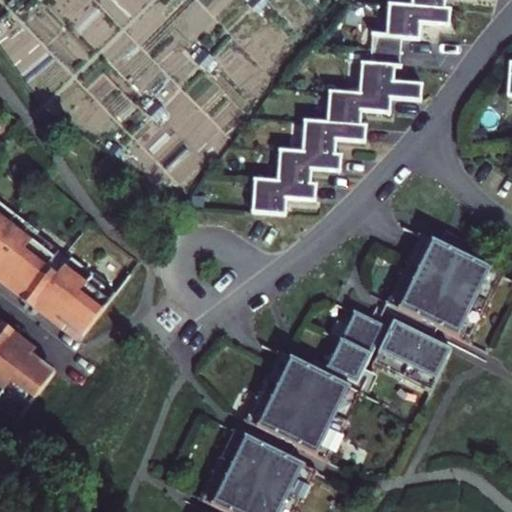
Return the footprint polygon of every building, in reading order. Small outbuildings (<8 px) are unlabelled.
[(412,0),(412,7),(390,6),(389,37),(372,36),(370,65),(362,65),(360,96),(330,94),(327,124),(305,123),(303,153),(281,152),(278,182),(256,181),(254,212),(285,216),(287,198),(314,201),(315,193),(315,185),(311,185),(312,170),(340,172),(340,163),(341,156),(336,156),(337,141),(365,142),(365,136),(366,127),(360,127),(362,112),(390,113),(390,107),(391,98),(422,101),(422,92),(422,86),(393,84),(394,67),(400,67),(402,38),(420,40),(421,24),(451,27),(451,19),(451,11),(446,11),(446,0),(412,0)] [(215,37),(206,45),(214,54),(223,46),(215,37)] [(163,93),(153,101),(162,110),(171,102),(163,93)] [(130,127),(125,131),(133,140),(138,136),(130,127)] [(0,273),(83,338),(118,293),(109,286),(112,282),(99,272),(96,276),(41,234),(44,229),(30,219),(27,223),(0,202),(0,273)] [(390,305),(471,344),(504,278),(422,237),(414,256),(390,305)] [(385,328),(358,314),(344,342),(330,370),(358,383),(385,328)] [(59,372),(0,324),(0,395),(2,397),(0,398),(0,401),(12,411),(16,407),(25,414),(59,372)] [(453,352),(397,324),(376,365),(432,393),(453,352)] [(362,393),(280,353),(247,421),(329,462),(362,393)] [(278,453),(236,432),(202,499),(228,511),(297,511),(317,473),(278,453)]
